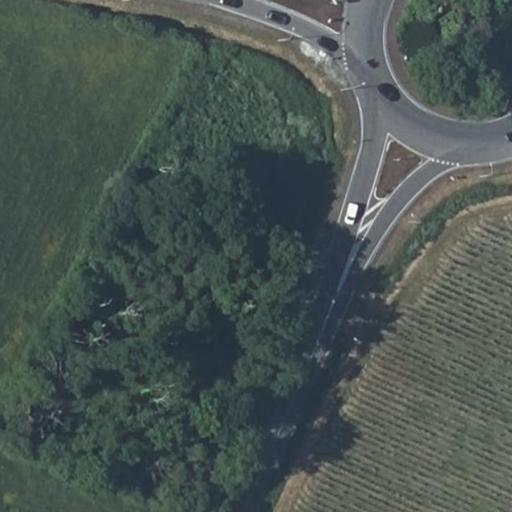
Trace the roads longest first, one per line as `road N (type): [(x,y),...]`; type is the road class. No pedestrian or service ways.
road 1 (tertiary): [(326,319),(413,185),(480,139)]
road 2 (tertiary): [(384,92),(326,319)]
road 3 (tertiary): [(245,511),(326,319)]
road 4 (secondary): [(216,0),(297,25),(371,64)]
